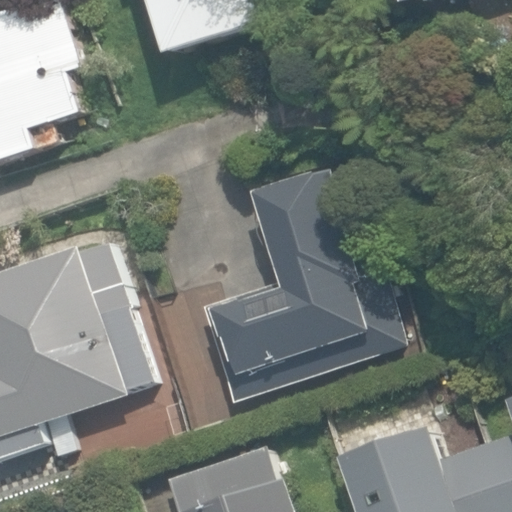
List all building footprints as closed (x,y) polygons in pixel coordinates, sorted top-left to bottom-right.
[(0,167),(70,145),(63,123),(90,114),(77,74),(90,70),(67,0),(55,0),(0,17),(0,167)] [(178,0),(202,63),(284,33),(271,0),(178,0)] [(423,0),(427,11),(458,0),(423,0)] [(366,267),(334,172),(266,195),(294,280),(210,308),(242,403),(427,341),(398,256),(366,267)] [(0,445),(139,398),(111,315),(138,306),(117,244),(0,283),(0,445)] [(454,457),(444,427),(355,456),(373,511),(511,511),(511,510),(490,445),(454,457)] [(511,437),(490,445),(511,510),(511,437)] [(286,483),(274,447),(177,480),(188,511),(304,511),(293,480),(286,483)]
